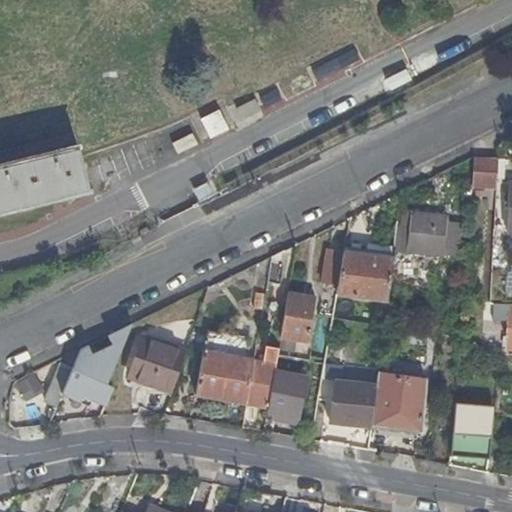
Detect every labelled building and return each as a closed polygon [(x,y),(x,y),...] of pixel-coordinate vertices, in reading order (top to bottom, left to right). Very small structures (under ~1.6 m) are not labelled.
[(259,98),(232,108),(238,127),(266,117),(259,98)] [(222,131),(214,111),(195,118),(204,139),(222,131)] [(0,211),(85,190),(74,145),(0,162),(0,211)] [(497,158),(473,157),(471,187),(496,188),(497,158)] [(405,250),(410,251),(414,215),(409,214),(405,250)] [(410,251),(437,255),(441,219),(414,215),(410,251)] [(392,258),(343,251),(336,294),(387,301),(390,277),(392,258)] [(396,303),(404,304),(407,279),(390,277),(387,301),(386,309),(385,315),(394,317),(396,303)] [(413,279),(407,279),(404,304),(409,305),(413,279)] [(316,298),(287,292),(279,336),(308,341),(316,298)] [(511,303),(508,304),(496,303),(495,320),(508,320),(506,348),(511,348),(511,303)] [(370,307),(367,323),(384,326),(385,315),(386,309),(370,307)] [(128,376),(157,387),(170,350),(142,340),(128,376)] [(245,403),(267,407),(277,348),(265,346),(263,361),(253,359),(245,403)] [(73,367),(81,348),(68,355),(64,363),(73,367)] [(97,354),(81,348),(73,367),(72,369),(88,376),(97,354)] [(157,387),(171,392),(183,355),(170,350),(157,387)] [(194,394),(245,403),(253,359),(203,350),(194,394)] [(45,402),(56,407),(72,369),(61,364),(45,402)] [(396,377),(377,374),(376,385),(371,425),(390,428),(396,377)] [(18,383),(27,398),(40,391),(32,376),(18,383)] [(390,428),(421,431),(426,380),(396,377),(390,428)] [(330,421),(370,426),(371,425),(376,385),(335,380),(330,421)] [(486,456),(488,407),(446,405),(443,454),(486,456)]
